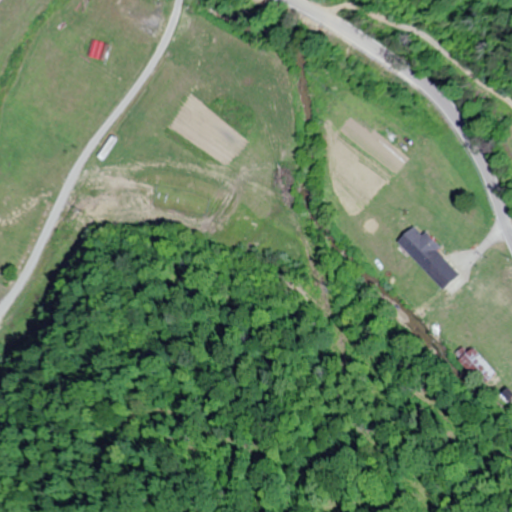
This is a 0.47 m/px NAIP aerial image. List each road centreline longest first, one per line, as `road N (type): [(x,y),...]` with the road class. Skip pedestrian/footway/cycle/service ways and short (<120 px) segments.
road 1 (residential): [(190,0),(175,62),(88,167),(51,241),(0,309)]
road 2 (tertiary): [(511,236),(452,112),(410,71),(299,0)]
